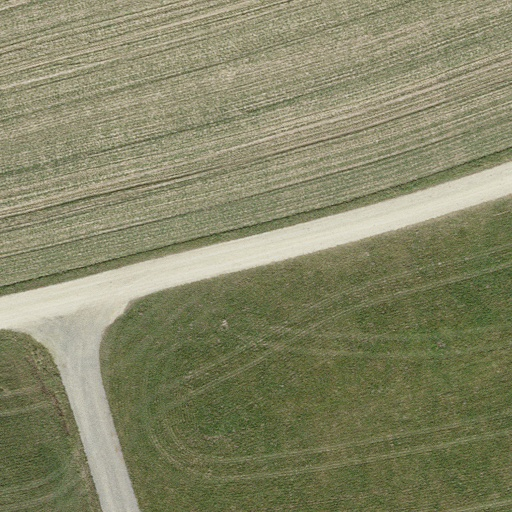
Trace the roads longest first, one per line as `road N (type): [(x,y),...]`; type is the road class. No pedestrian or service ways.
road 1 (track): [(0,326),(70,313),(511,182)]
road 2 (track): [(70,313),(126,511)]
